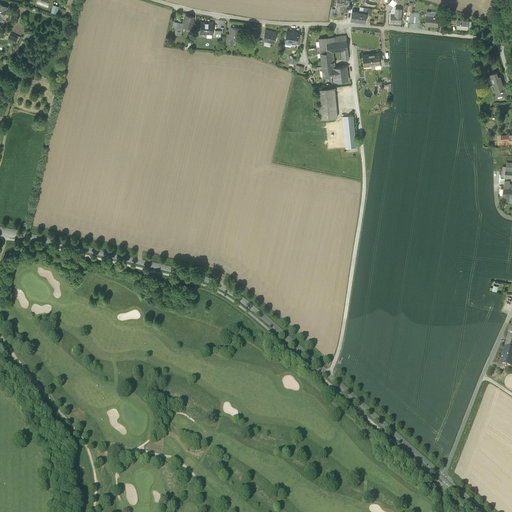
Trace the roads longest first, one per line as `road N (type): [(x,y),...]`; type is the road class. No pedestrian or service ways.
road 1 (tertiary): [(0,230),(211,281),(441,477)]
road 2 (residential): [(154,0),(229,17),(487,40),(499,48),(511,92)]
road 3 (track): [(323,372),(337,356),(365,182),(348,24)]
road 4 (residential): [(441,477),(511,310)]
